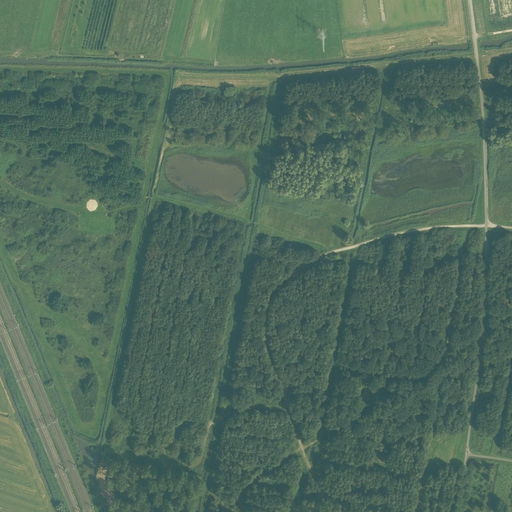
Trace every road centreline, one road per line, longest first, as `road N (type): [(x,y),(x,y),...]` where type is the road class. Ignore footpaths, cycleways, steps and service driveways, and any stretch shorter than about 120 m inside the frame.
road 1 (track): [(166,80),(95,434),(79,430),(0,237)]
road 2 (track): [(477,59),(276,79),(209,423)]
road 3 (track): [(336,511),(301,448),(265,337),(274,287),(311,260),(401,232),(511,228)]
road 4 (track): [(153,198),(102,454),(196,469),(209,423),(227,407),(288,409)]
road 5 (track): [(244,511),(241,493),(263,471),(511,311)]
road 6 (track): [(0,67),(167,75)]
road 7 (track): [(148,197),(83,212),(0,179)]
